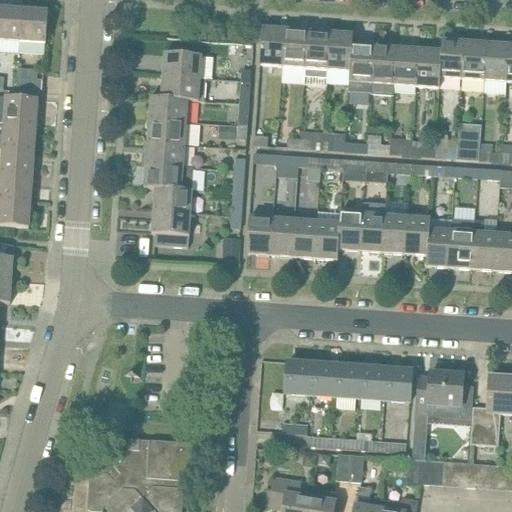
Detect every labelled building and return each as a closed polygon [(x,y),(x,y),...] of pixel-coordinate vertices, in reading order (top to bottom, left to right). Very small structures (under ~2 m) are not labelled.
[(22,11),(0,9),(0,41),(19,43),(22,11)] [(22,11),(19,43),(46,45),(48,13),(22,11)] [(260,67),(283,68),(285,31),(262,29),(260,67)] [(307,32),(285,31),(283,68),(305,70),(307,32)] [(307,32),(305,70),(327,71),(330,34),(307,32)] [(327,71),(349,73),(350,73),(352,47),(353,35),(330,34),(327,71)] [(441,42),(441,53),(439,79),(440,79),(462,81),(464,43),(441,42)] [(487,45),(464,43),(462,81),(484,82),(487,45)] [(484,82),(507,84),(509,46),(487,45),(484,82)] [(349,84),(348,93),(371,95),(371,86),(374,48),(352,47),(350,73),(349,84)] [(371,95),(371,96),(393,97),(394,87),(396,50),(374,48),(371,86),(371,95)] [(419,51),(396,50),(394,87),(416,89),(419,51)] [(439,90),(440,79),(439,79),(441,53),(419,51),(416,89),(439,90)] [(163,78),(200,81),(212,81),(213,59),(202,59),(202,58),(164,55),(163,78)] [(38,71),(18,70),(17,79),(16,93),(42,95),(43,82),(37,81),(38,71)] [(241,71),(240,83),(250,84),(251,71),(241,71)] [(163,78),(161,100),(187,102),(187,103),(198,104),(200,81),(163,78)] [(250,97),(250,84),(240,83),(239,96),(250,97)] [(4,124),(36,126),(38,100),(6,98),(4,124)] [(161,100),(150,99),(149,122),(186,125),(187,103),(187,102),(161,100)] [(238,115),(237,128),(248,129),(248,116),(238,115)] [(184,147),(186,125),(149,122),(147,145),(184,147)] [(0,149),(2,150),(34,152),(36,126),(4,124),(3,135),(0,134),(0,149)] [(219,127),(218,140),(235,141),(236,128),(219,127)] [(247,142),(248,129),(237,128),(237,141),(247,142)] [(301,132),(300,141),(299,151),(322,152),(323,134),(301,132)] [(345,135),(323,134),(322,152),(344,154),(344,144),(345,135)] [(367,155),(389,157),(389,147),(379,146),(380,137),(368,136),(367,155)] [(268,139),(254,138),(254,148),(267,149),(268,139)] [(276,149),(299,151),(300,141),(277,139),(276,149)] [(390,139),(389,147),(389,157),(402,158),(411,159),(412,149),(412,141),(390,139)] [(478,164),(480,145),(480,142),(465,141),(464,152),(457,152),(456,162),(478,164)] [(344,144),(344,154),(357,155),(357,144),(344,144)] [(183,169),(184,147),(147,145),(145,167),(183,169)] [(478,164),(501,165),(502,155),(491,154),(492,146),(480,145),(478,164)] [(434,151),(412,149),(411,159),(421,160),(434,161),(434,151)] [(456,162),(457,152),(457,149),(448,149),(447,151),(434,151),(434,161),(456,162)] [(32,178),(34,152),(2,150),(1,176),(32,178)] [(501,165),(511,166),(511,155),(502,155),(501,165)] [(263,167),(276,168),(276,157),(264,157),(263,167)] [(276,168),(298,169),(299,159),(276,157),(276,168)] [(299,159),(298,169),(320,171),(321,160),(299,159)] [(344,162),(321,160),(320,171),(343,172),(344,162)] [(235,161),(234,173),(245,174),(246,162),(235,161)] [(366,164),(344,162),(343,172),(365,174),(366,164)] [(389,165),(366,164),(365,174),(388,175),(389,165)] [(388,175),(410,177),(411,167),(389,165),(388,175)] [(194,170),(183,169),(145,167),(144,190),(155,190),(181,192),(181,191),(193,192),(194,170)] [(424,167),(411,167),(410,177),(423,178),(424,167)] [(443,178),(455,179),(456,170),(443,169),(443,178)] [(456,170),(455,179),(467,180),(468,171),(456,170)] [(489,172),(489,182),(500,182),(500,173),(489,172)] [(245,174),(234,173),(233,186),(243,187),(245,174)] [(511,173),(500,173),(500,182),(511,183),(511,173)] [(1,176),(0,183),(0,201),(30,203),(32,178),(1,176)] [(193,192),(181,191),(181,192),(155,190),(153,212),(191,215),(193,192)] [(0,227),(29,229),(30,203),(0,201),(0,227)] [(361,253),(383,254),(385,217),(386,206),(364,204),(363,215),(361,253)] [(232,205),(231,218),(242,219),(243,206),(232,205)] [(190,230),(191,215),(153,212),(152,235),(155,236),(155,248),(188,250),(189,238),(190,230)] [(340,214),(340,216),(339,225),(340,225),(338,251),(361,253),(363,215),(340,214)] [(337,263),(338,251),(340,225),(339,225),(340,216),(318,215),(317,224),(315,261),(337,263)] [(383,254),(405,256),(407,218),(385,217),(383,254)] [(242,219),(231,218),(231,231),(241,231),(242,219)] [(405,256),(427,257),(427,258),(429,231),(430,231),(430,220),(407,218),(405,256)] [(247,256),(270,258),(272,221),(249,219),(247,256)] [(427,257),(426,269),(449,270),(451,233),(451,221),(430,220),(430,231),(429,231),(427,258),(427,257)] [(270,258),(292,259),(295,222),(272,221),(270,258)] [(451,233),(449,270),(472,272),(475,222),(451,221),(451,233)] [(292,259),(315,261),(317,224),(295,222),(292,259)] [(472,272),(494,273),(496,236),(483,235),(484,222),(475,222),(472,272)] [(511,236),(496,236),(494,273),(511,274),(511,236)] [(221,240),(221,262),(238,263),(238,240),(221,240)] [(0,246),(0,281),(12,282),(13,259),(12,259),(12,247),(0,246)] [(0,304),(10,305),(12,282),(0,281),(0,304)] [(310,397),(312,366),(287,364),(285,395),(310,397)] [(335,399),(337,368),(312,366),(310,397),(335,399)] [(360,401),(362,370),(337,368),(335,399),(360,401)] [(385,403),(387,372),(362,370),(360,401),(385,403)] [(387,372),(385,403),(410,404),(412,373),(387,372)] [(472,417),(473,390),(462,389),(463,377),(430,375),(430,381),(418,380),(414,435),(427,436),(428,414),(472,417)] [(511,379),(490,379),(488,410),(473,409),(471,447),(498,448),(500,416),(511,416),(511,379)] [(107,401),(106,428),(127,429),(128,402),(107,401)] [(308,427),(303,427),(283,426),(282,435),(307,437),(308,427)] [(357,435),(357,442),(356,452),(381,454),(382,444),(371,443),(371,436),(357,435)] [(306,448),(331,450),(332,440),(307,439),(306,448)] [(193,446),(127,441),(121,440),(119,441),(118,441),(117,442),(117,443),(116,444),(115,467),(115,469),(116,471),(109,478),(107,476),(106,475),(94,475),(93,475),(92,475),(91,476),(90,477),(90,478),(87,509),(88,510),(88,511),(89,511),(102,511),(103,511),(103,508),(107,509),(106,511),(182,511),(183,495),(183,494),(183,492),(182,492),(181,491),(178,491),(178,483),(190,483),(192,483),(193,483),(194,482),(194,481),(195,480),(197,450),(197,449),(196,448),(195,447),(194,446),(193,446)] [(356,452),(357,442),(332,440),(331,450),(356,452)] [(406,446),(382,444),(381,454),(405,455),(406,446)] [(309,455),(309,459),(312,464),(316,464),(317,456),(309,455)] [(349,483),(350,457),(338,456),(336,483),(349,483)] [(364,458),(350,457),(349,483),(362,484),(364,458)] [(419,489),(419,486),(421,462),(408,461),(406,488),(419,489)] [(433,462),(421,462),(419,486),(431,487),(433,462)] [(431,487),(443,488),(444,463),(433,462),(431,487)] [(456,464),(444,463),(443,488),(454,489),(456,464)] [(454,489),(465,489),(467,465),(456,464),(454,489)] [(478,465),(467,465),(465,489),(477,490),(478,465)] [(477,490),(488,491),(490,466),(478,465),(477,490)] [(501,467),(490,466),(488,491),(500,491),(501,467)] [(500,491),(511,492),(511,476),(511,467),(501,467),(500,491)] [(282,511),(308,511),(310,500),(299,498),(301,485),(274,480),(271,499),(272,500),(271,509),(283,511),(282,511)] [(379,511),(381,503),(380,511),(368,510),(370,501),(369,500),(370,490),(358,488),(357,498),(356,498),(353,511),(379,511)] [(310,500),(308,511),(334,511),(337,495),(323,493),(322,502),(310,500)] [(381,503),(379,511),(416,511),(417,508),(418,504),(402,501),(400,506),(393,504),(381,503)]
